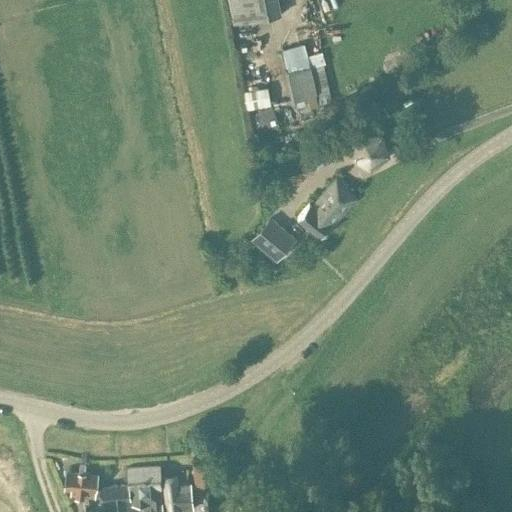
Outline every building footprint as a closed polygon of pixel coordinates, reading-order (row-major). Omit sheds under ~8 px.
[(227,0),(233,24),(281,14),(278,0),(227,0)] [(285,59),(287,72),(293,99),(294,99),(297,111),(301,110),(302,116),(312,113),(312,107),(332,101),(319,51),(318,52),(315,40),(304,43),(306,55),(304,56),(285,59)] [(267,87),(243,91),(246,108),(270,104),(267,87)] [(279,125),(272,107),(259,112),(265,130),(279,125)] [(352,151),(350,157),(369,170),(387,156),(380,133),(380,124),(366,124),(366,134),(356,135),(355,138),(343,136),(339,148),(352,151)] [(311,206),(300,219),(323,238),(333,225),(334,225),(359,195),(338,177),(313,207),(311,206)] [(276,260),(296,238),(271,216),(251,239),(276,260)] [(163,511),(160,464),(127,466),(128,484),(102,486),(102,491),(98,492),(100,506),(76,511),(132,511),(132,504),(150,503),(150,511),(163,511)] [(99,473),(67,469),(64,489),(71,490),(70,494),(96,497),(99,473)] [(165,511),(181,511),(182,511),(181,507),(193,507),(191,480),(179,481),(179,474),(164,475),(165,511)]
